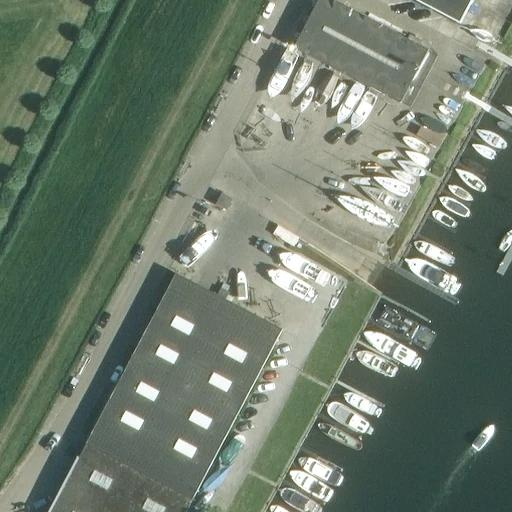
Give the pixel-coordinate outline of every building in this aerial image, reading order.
[(332,0),(319,0),(294,48),(312,57),(400,104),(409,109),(436,57),(430,47),(429,46),(410,35),(407,40),(340,4),(332,0)] [(412,0),(460,25),(472,0),(412,0)] [(488,0),(488,3),(506,8),(508,0),(488,0)] [(475,60),(479,47),(454,41),(451,54),(475,60)] [(221,194),(216,204),(226,210),(231,200),(221,194)] [(50,511),(186,511),(281,330),(194,283),(176,274),(50,511)]
